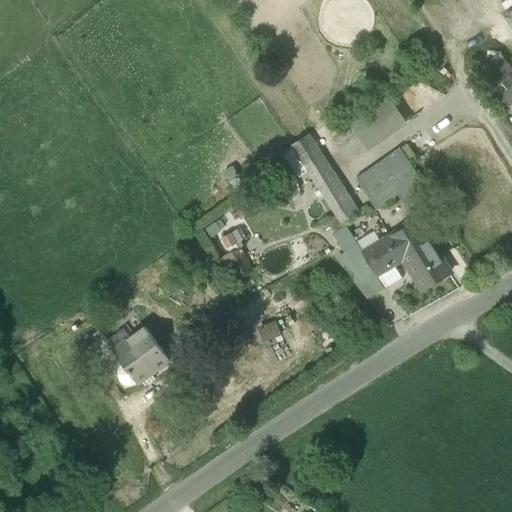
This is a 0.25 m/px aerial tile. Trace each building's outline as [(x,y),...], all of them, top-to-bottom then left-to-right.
[(511,69),(500,53),(473,72),(502,112),(504,111),(511,105),(511,69)] [(331,139),(346,162),(402,126),(387,103),(331,139)] [(355,215),(325,168),(328,166),(309,136),(293,146),(343,223),(355,215)] [(400,150),(357,179),(378,209),(399,194),(420,180),(400,150)] [(420,180),(399,194),(412,214),(434,200),(420,180)] [(363,253),(362,254),(373,272),(376,275),(393,265),(403,259),(402,257),(428,242),(416,222),(380,243),(364,253),(363,253)] [(223,238),(232,251),(253,237),(245,224),(223,238)] [(358,246),(356,242),(347,228),(334,236),(345,254),(346,253),(358,246)] [(364,253),(380,243),(373,232),(356,242),(358,246),(363,253),(364,253)] [(449,275),(428,242),(402,257),(403,259),(423,291),(449,275)] [(373,272),(362,254),(363,253),(358,246),(346,253),(362,279),(373,272)] [(362,279),(346,253),(345,254),(337,259),(368,299),(384,289),(376,275),(373,272),(362,279)] [(401,278),(393,265),(376,275),(384,289),(401,278)] [(113,351),(103,336),(102,337),(98,331),(77,346),(101,380),(122,365),(112,352),(113,351)] [(169,361),(153,340),(135,352),(126,341),(113,351),(112,352),(122,365),(136,385),(169,361)] [(345,428),(339,432),(341,435),(291,468),(304,488),(312,483),(305,473),(358,438),(351,428),(347,431),(345,428)]
